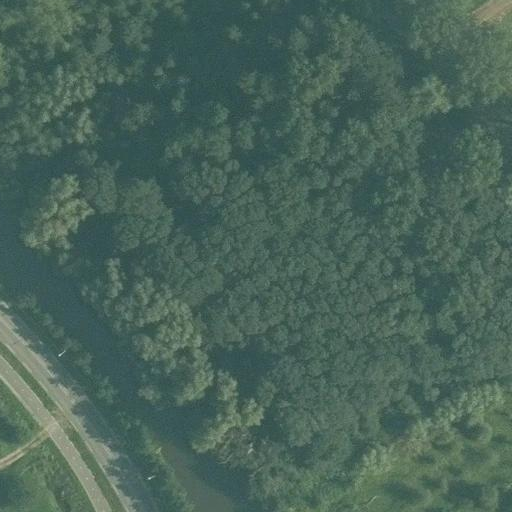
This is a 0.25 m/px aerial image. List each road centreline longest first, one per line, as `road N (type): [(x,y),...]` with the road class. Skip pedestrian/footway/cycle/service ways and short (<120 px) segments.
road 1 (secondary): [(143,511),(96,434),(0,320)]
road 2 (unclassified): [(511,140),(370,0)]
